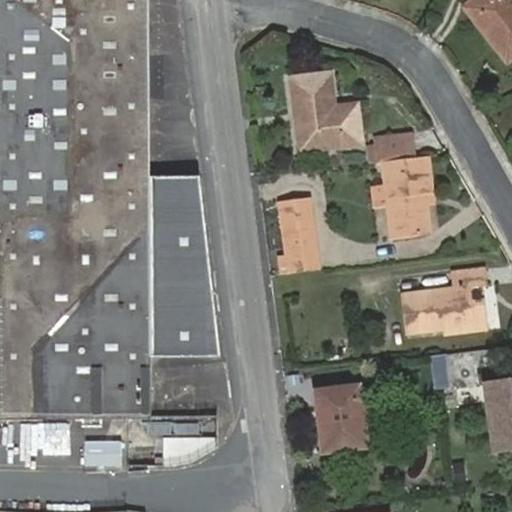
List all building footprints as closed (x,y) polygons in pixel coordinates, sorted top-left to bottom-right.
[(0,0),(0,294),(1,294),(2,412),(156,412),(155,356),(223,356),(203,181),(155,181),(154,0),(0,0)] [(511,0),(468,0),(510,54),(511,52),(511,0)] [(292,73),(295,107),(303,106),(303,115),(296,115),(300,147),(362,140),(359,106),(335,109),(334,102),(330,69),(292,73)] [(358,99),(334,102),(335,109),(359,106),(358,99)] [(373,132),(376,156),(383,156),(417,152),(414,127),(373,132)] [(383,156),(386,182),(388,200),(392,234),(429,229),(426,199),(425,190),(433,190),(428,150),(417,152),(383,156)] [(386,182),(373,183),(375,202),(388,200),(386,182)] [(434,199),(433,190),(425,190),(426,199),(434,199)] [(303,209),(311,207),(309,194),(301,196),(303,209)] [(316,244),(315,243),(311,207),(303,209),(301,196),(280,198),(289,267),(318,263),(316,244)] [(453,284),(400,290),(399,291),(404,328),(441,323),(488,318),(485,292),(473,293),(472,293),(471,281),(483,280),(488,280),(486,263),(451,267),(453,284)] [(489,321),(488,318),(441,323),(441,328),(489,322),(489,321)] [(443,354),(429,357),(434,389),(449,386),(443,354)] [(511,377),(486,381),(494,448),(511,446),(511,377)] [(317,386),(323,447),(367,441),(360,381),(317,386)] [(81,467),(121,467),(121,441),(81,440),(81,467)]
